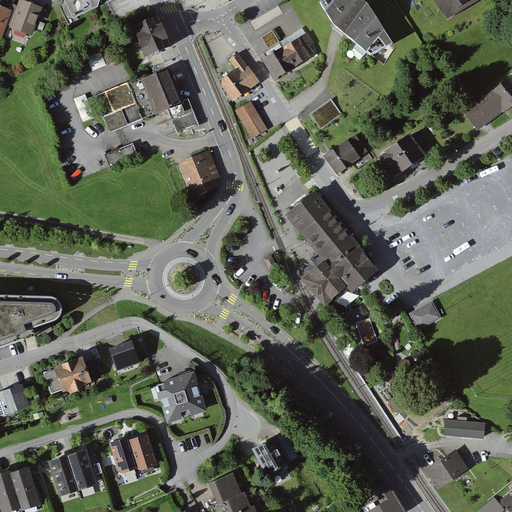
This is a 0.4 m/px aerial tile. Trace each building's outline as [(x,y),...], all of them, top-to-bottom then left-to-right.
[(43,9),(20,0),(10,28),(33,36),(43,9)] [(66,0),(76,18),(109,0),(66,0)] [(360,0),(326,0),(321,3),(335,27),(372,56),(384,66),(394,51),(392,47),(395,45),(386,32),(380,21),(369,4),(360,0)] [(435,0),(449,22),(484,0),(435,0)] [(13,11),(0,6),(0,38),(2,39),(13,11)] [(147,58),(172,48),(160,18),(135,28),(147,58)] [(306,34),(265,59),(276,76),(310,56),(305,48),(312,44),(306,34)] [(238,70),(220,85),(235,102),(261,82),(239,54),(230,61),(238,70)] [(178,136),(200,127),(189,99),(183,102),(169,69),(94,99),(109,136),(169,112),(178,136)] [(511,74),(464,111),(479,130),(511,105),(511,74)] [(75,98),(84,121),(96,117),(86,94),(75,98)] [(331,100),(310,114),(321,129),(341,115),(331,100)] [(252,102),(236,111),(252,139),(268,130),(252,102)] [(356,134),(324,155),(338,175),(369,154),(356,134)] [(381,157),(395,178),(427,156),(412,135),(381,157)] [(133,143),(104,153),(110,169),(139,158),(133,143)] [(220,187),(207,154),(176,166),(189,199),(220,187)] [(304,202),(288,214),(328,262),(316,272),(304,282),(327,307),(349,287),(354,292),(359,288),(366,282),(381,269),(319,190),(304,202)] [(264,259),(270,271),(277,268),(271,256),(264,259)] [(0,350),(36,338),(34,331),(60,322),(64,314),(63,307),(60,302),(55,299),(0,296),(0,350)] [(429,301),(408,312),(418,329),(442,316),(432,299),(429,301)] [(135,341),(111,349),(119,371),(142,363),(135,341)] [(95,387),(84,358),(55,369),(56,371),(44,375),(52,395),(63,391),(64,394),(69,392),(70,396),(95,387)] [(196,375),(156,388),(168,425),(207,412),(196,375)] [(23,385),(0,393),(0,419),(32,408),(23,385)] [(456,419),(445,418),(443,434),(483,438),(485,423),(467,421),(467,416),(457,415),(456,419)] [(128,438),(110,444),(121,475),(138,469),(140,473),(159,466),(148,435),(129,441),(128,438)] [(278,437),(253,450),(268,478),(293,465),(278,437)] [(87,450),(48,463),(60,499),(99,486),(87,450)] [(457,452),(426,472),(439,491),(470,471),(457,452)] [(10,473),(0,476),(0,507),(1,511),(17,511),(22,511),(27,511),(43,507),(31,469),(11,475),(10,473)] [(235,473),(209,484),(218,506),(227,502),(231,511),(229,511),(256,511),(248,492),(244,494),(235,473)] [(407,511),(389,483),(374,492),(382,505),(372,511),(407,511)] [(511,511),(511,490),(500,500),(511,511)]
